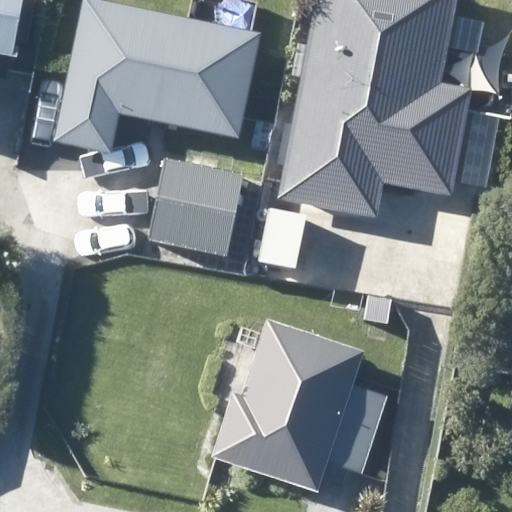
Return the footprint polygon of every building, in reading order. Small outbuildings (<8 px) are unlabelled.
[(3,40),(10,4),(10,0),(0,0),(0,59),(1,60),(3,40)] [(463,0),(322,0),(284,201),(381,219),(387,185),(455,197),(474,95),(447,90),(463,0)] [(257,44),(82,10),(56,149),(111,159),(119,120),(238,143),(257,44)] [(238,182),(160,167),(145,247),(223,261),(238,182)] [(323,228),(267,218),(259,267),(315,276),(323,228)] [(356,366),(267,331),(214,464),(310,502),(325,463),(359,476),(385,410),(345,394),(356,366)]
